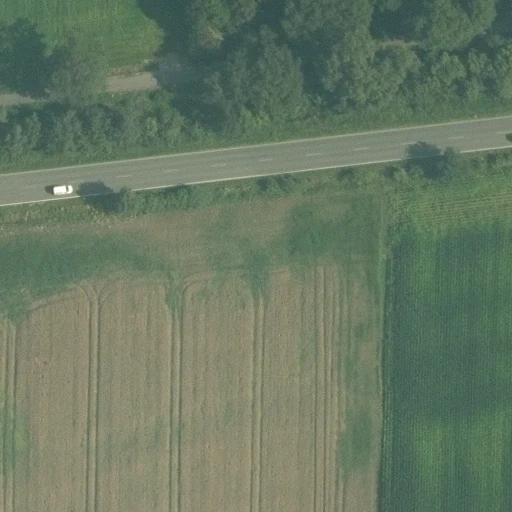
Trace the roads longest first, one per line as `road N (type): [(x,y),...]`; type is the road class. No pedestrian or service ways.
road 1 (track): [(511,21),(0,104)]
road 2 (primary): [(511,132),(0,191)]
